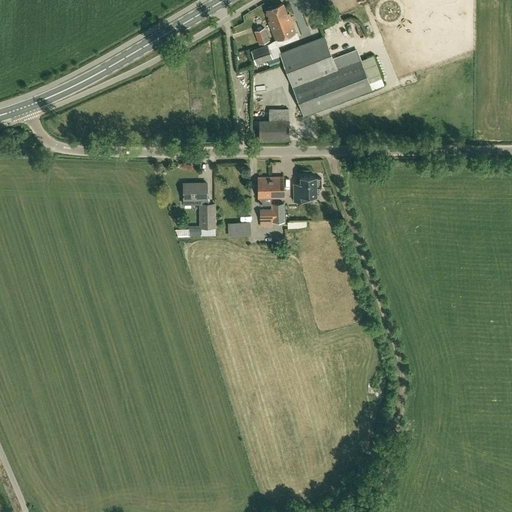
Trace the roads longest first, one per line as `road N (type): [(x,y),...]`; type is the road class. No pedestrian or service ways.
road 1 (unclassified): [(511,151),(68,150),(47,142),(26,107)]
road 2 (secondary): [(26,107),(223,0)]
